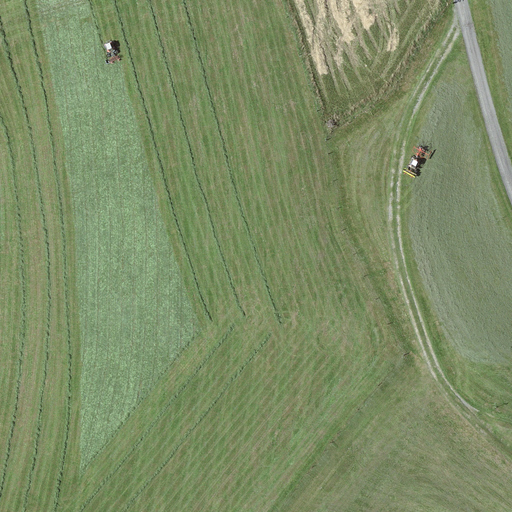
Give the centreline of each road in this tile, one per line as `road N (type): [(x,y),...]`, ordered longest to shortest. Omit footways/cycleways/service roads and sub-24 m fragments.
road 1 (track): [(464,6),(409,114),(393,179),(406,293),(447,393)]
road 2 (track): [(511,178),(478,81),(464,6)]
